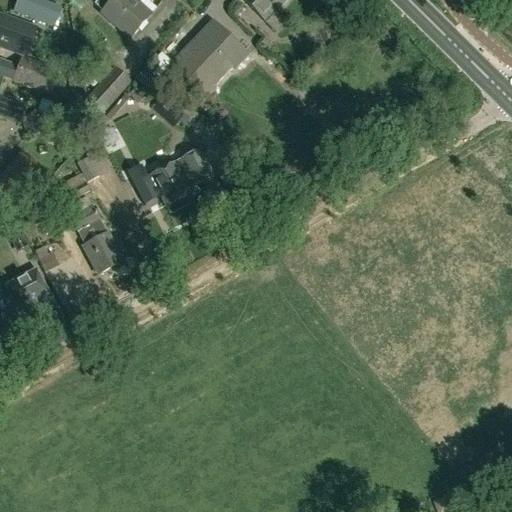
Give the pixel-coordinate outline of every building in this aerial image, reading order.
[(132,39),(151,18),(130,0),(97,0),(94,4),(104,13),(103,14),(132,39)] [(156,0),(153,0),(150,10),(154,12),(144,40),(162,46),(172,18),(161,14),(165,3),(156,0)] [(240,0),(266,24),(288,0),(240,0)] [(0,46),(26,56),(35,32),(0,19),(0,46)] [(235,71),(248,57),(213,24),(166,74),(201,106),(216,90),(213,88),(232,69),(235,71)] [(60,70),(44,65),(21,57),(18,66),(0,59),(0,77),(46,96),(47,94),(51,95),(60,70)] [(100,117),(130,85),(114,68),(82,101),(100,117)] [(173,117),(184,104),(161,84),(150,97),(173,117)] [(13,102),(7,120),(22,126),(28,108),(13,102)] [(511,104),(501,110),(511,128),(511,127),(511,104)] [(0,201),(12,212),(46,174),(22,152),(0,176),(0,201)] [(148,180),(134,187),(143,205),(160,196),(166,207),(191,195),(188,189),(212,177),(199,153),(151,178),(153,181),(150,182),(148,180)] [(90,159),(77,165),(87,184),(100,178),(90,159)] [(82,176),(64,185),(73,202),(91,193),(82,176)] [(98,277),(122,264),(93,208),(88,198),(64,209),(85,248),(83,249),(98,277)] [(0,336),(3,341),(44,318),(36,303),(50,295),(36,270),(5,287),(12,299),(0,305),(0,336)]
